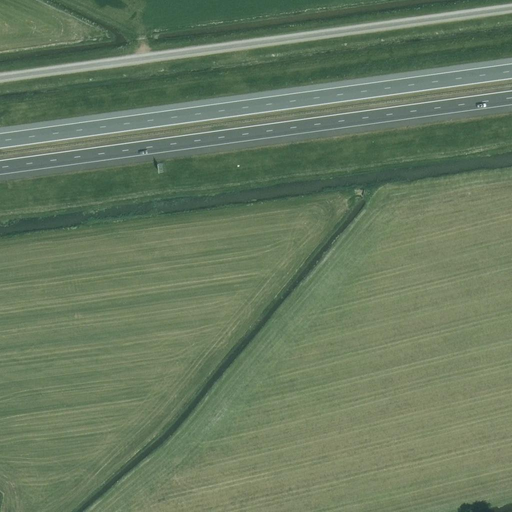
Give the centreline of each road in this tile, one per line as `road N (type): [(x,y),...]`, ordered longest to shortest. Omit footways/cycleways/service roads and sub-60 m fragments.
road 1 (tertiary): [(0,82),(511,10)]
road 2 (motorway): [(0,168),(511,98)]
road 3 (motorway): [(511,71),(0,141)]
